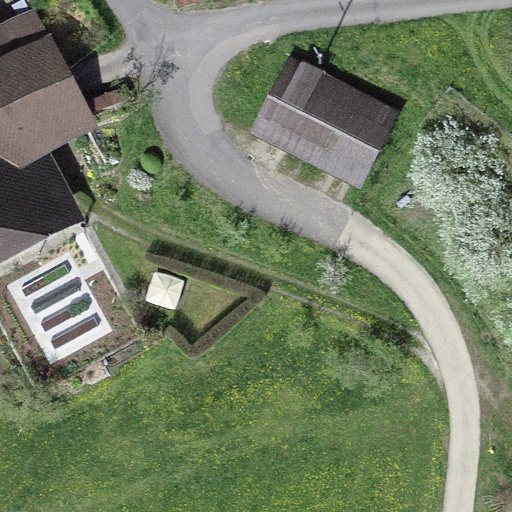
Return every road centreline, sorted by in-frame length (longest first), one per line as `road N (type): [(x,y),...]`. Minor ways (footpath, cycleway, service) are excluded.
road 1 (residential): [(178,53),(174,90),(193,134),(230,175),(385,258),(431,305),(462,373),(468,426),(457,511)]
road 2 (track): [(453,348),(387,334),(99,222),(48,172)]
road 3 (residential): [(178,53),(217,27),(267,17),(456,0)]
